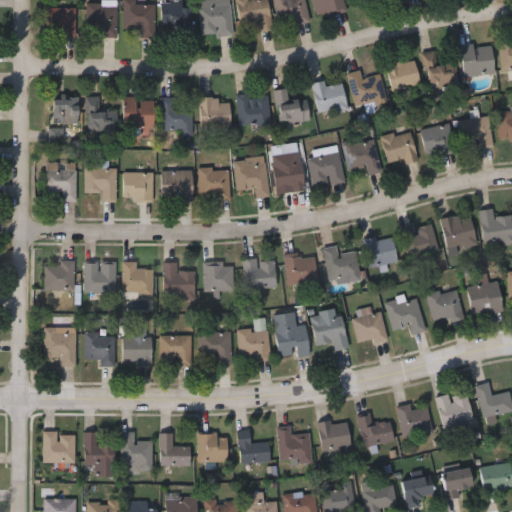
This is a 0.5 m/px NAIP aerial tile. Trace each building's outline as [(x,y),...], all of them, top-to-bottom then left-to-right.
[(86,0),(115,0),(115,35),(86,35),(86,0)] [(228,0),(230,34),(214,35),(214,33),(199,34),(198,6),(210,5),(209,0),(228,0)] [(268,0),(268,29),(256,29),(256,20),(236,20),(236,0),(268,0)] [(291,17),(276,20),(271,0),(303,0),(308,21),(292,24),(291,17)] [(316,16),(310,0),(341,0),(344,7),(316,16)] [(121,26),(121,1),(153,1),(152,36),(138,36),(138,27),(121,26)] [(162,1),(178,1),(178,6),(189,6),(189,36),(162,36),(162,1)] [(44,35),(44,7),(75,7),(75,35),(44,35)] [(511,69),(498,69),(498,41),(511,41),(511,69)] [(461,74),(460,45),(490,43),(492,72),(461,74)] [(421,52),(433,49),(436,62),(452,59),(456,79),(427,85),(421,52)] [(419,82),(391,90),(383,63),(411,56),(419,82)] [(361,78),(377,73),(384,96),(354,105),(345,73),(358,69),(361,78)] [(316,113),(310,82),(323,79),(324,85),(340,82),(345,107),(316,113)] [(305,96),(308,119),(278,124),(273,89),(287,87),(288,99),(305,96)] [(237,94),(267,92),(268,125),(238,126),(237,94)] [(121,96),(152,96),(152,126),(121,126),(121,96)] [(178,130),(159,130),(159,96),(172,96),(172,105),(190,105),(190,134),(178,134),(178,130)] [(198,96),(217,96),(217,101),(228,101),(228,127),(198,127),(198,96)] [(50,97),(77,97),(77,122),(50,122),(50,97)] [(116,105),(116,132),(85,132),(85,97),(99,97),(99,105),(116,105)] [(511,136),(497,137),(497,107),(511,106),(511,136)] [(491,144),(477,146),(476,137),(459,140),(456,120),(487,115),(491,144)] [(451,149),(424,155),(419,128),(446,123),(451,149)] [(379,136),(408,128),(416,160),(403,163),(402,157),(386,161),(379,136)] [(363,165),(346,169),(342,144),(372,138),(379,171),(365,174),(363,165)] [(320,148),(336,145),(341,181),(310,185),(306,157),(321,154),(320,148)] [(235,196),(232,159),(263,156),(266,194),(235,196)] [(75,200),(43,200),(43,161),(75,161),(75,200)] [(115,167),(115,200),(99,200),(99,190),(83,190),(83,161),(105,161),(105,167),(115,167)] [(275,191),(271,165),(299,161),(303,187),(275,191)] [(227,167),(228,199),(212,199),(212,192),(196,192),(196,167),(227,167)] [(191,169),(191,200),(160,200),(160,169),(191,169)] [(121,200),(121,171),(151,171),(151,200),(121,200)] [(478,209),(491,208),(492,216),(509,214),(511,239),(482,243),(478,209)] [(474,243),(446,249),(439,218),(468,212),(474,243)] [(399,228),(430,222),(436,250),(405,256),(399,228)] [(362,240),(390,234),(396,261),(367,266),(362,240)] [(359,279),(327,284),(321,247),(335,245),(336,253),(354,250),(359,279)] [(285,285),(283,254),(313,252),(315,283),(285,285)] [(241,288),(241,258),(274,258),(274,288),(241,288)] [(72,260),(72,289),(42,289),(42,264),(57,264),(57,260),(72,260)] [(151,268),(151,295),(121,295),(121,261),(134,261),(134,268),(151,268)] [(161,295),(161,261),(174,261),(174,270),(192,270),(192,295),(161,295)] [(83,262),(114,262),(114,291),(83,291),(83,262)] [(201,262),(231,262),(231,290),(201,290),(201,262)] [(500,310),(470,315),(465,285),(496,280),(500,310)] [(425,293),(454,287),(461,317),(432,324),(425,293)] [(390,330),(383,302),(415,295),(423,330),(410,333),(408,325),(390,330)] [(385,338),(356,345),(350,317),(379,311),(385,338)] [(314,344),(310,317),(340,312),(346,348),(332,350),(331,341),(314,344)] [(307,353),(277,358),(272,329),(303,324),(307,353)] [(42,355),(42,328),(74,328),(74,365),(59,365),(59,355),(42,355)] [(267,358),(237,359),(236,329),(266,328),(267,358)] [(215,364),(215,356),(199,357),(198,330),(229,329),(230,363),(215,364)] [(99,365),(99,359),(83,359),(83,332),(113,332),(113,365),(99,365)] [(190,334),(190,365),(175,365),(175,359),(158,359),(158,334),(190,334)] [(150,336),(150,365),(121,365),(121,336),(150,336)] [(511,411),(480,415),(476,384),(490,382),(491,391),(508,388),(511,411)] [(465,389),(472,419),(442,426),(435,396),(465,389)] [(426,405),(432,432),(402,438),(395,406),(410,403),(411,409),(426,405)] [(388,419),(393,440),(363,446),(357,416),(369,413),(371,422),(388,419)] [(345,419),(350,445),(321,450),(317,424),(345,419)] [(308,432),(311,460),(280,463),(276,426),(290,425),(291,433),(308,432)] [(269,461),(238,462),(237,430),(249,429),(249,442),(268,441),(269,461)] [(74,461),(42,461),(42,431),(74,431),(74,461)] [(95,475),(95,464),(83,464),(83,431),(97,431),(97,444),(114,444),(114,475),(95,475)] [(151,440),(151,464),(120,464),(120,431),(133,431),(133,440),(151,440)] [(158,464),(158,433),(171,433),(171,446),(189,446),(189,464),(158,464)] [(197,433),(226,433),(226,460),(197,460),(197,433)] [(478,467),(509,462),(511,486),(482,491),(478,467)] [(459,497),(445,499),(441,472),(468,467),(471,486),(458,488),(459,497)] [(419,506),(405,508),(401,480),(430,476),(432,494),(417,495),(419,506)] [(364,511),(361,484),(392,481),(395,505),(379,507),(379,511),(364,511)] [(322,511),(321,486),(351,484),(353,511),(341,511),(322,511)] [(245,511),(245,492),(263,492),(263,501),(277,501),(277,511),(245,511)] [(315,492),(315,511),(282,511),(282,493),(315,492)] [(196,496),(196,511),(165,511),(165,496),(196,496)] [(75,497),(75,511),(43,511),(43,497),(75,497)] [(85,511),(85,500),(118,499),(118,511),(85,511)] [(155,508),(155,511),(125,511),(125,500),(147,500),(147,508),(155,508)] [(204,511),(204,500),(237,500),(237,511),(204,511)]
